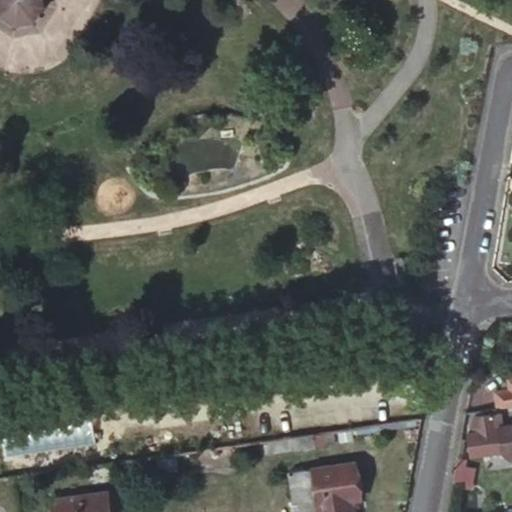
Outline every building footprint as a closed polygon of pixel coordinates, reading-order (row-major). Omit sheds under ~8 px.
[(1,0),(3,6),(16,18),(34,18),(50,5),(50,0),(1,0)] [(496,391),(499,408),(511,405),(511,378),(509,379),(511,389),(496,391)] [(511,405),(499,408),(494,408),(492,408),(493,422),(501,422),(503,448),(511,458),(511,405)] [(493,422),(492,408),(475,411),(476,424),(469,424),(470,432),(467,432),(472,452),(503,448),(501,422),(493,422)] [(475,411),(466,412),(463,425),(469,424),(476,424),(475,411)] [(296,503),(303,501),(319,499),(320,511),(353,511),(352,500),(360,499),(355,461),(316,466),(317,473),(310,474),(309,466),(299,468),(292,469),(296,503)] [(57,503),(58,511),(110,511),(108,496),(57,503)]
